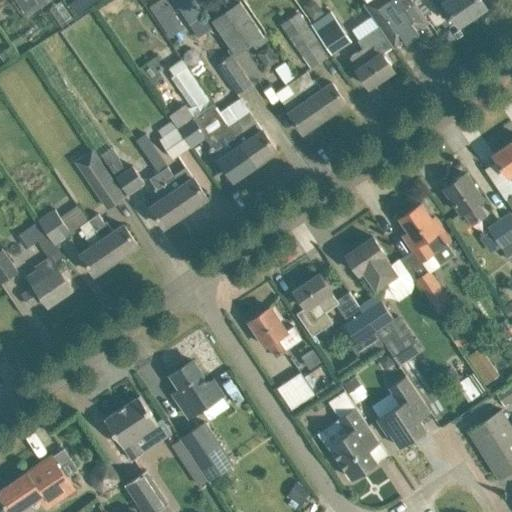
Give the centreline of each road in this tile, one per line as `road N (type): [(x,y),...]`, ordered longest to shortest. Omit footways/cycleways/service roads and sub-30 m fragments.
road 1 (residential): [(184,289),(511,65)]
road 2 (residential): [(346,511),(184,289)]
road 3 (residential): [(0,410),(184,289)]
